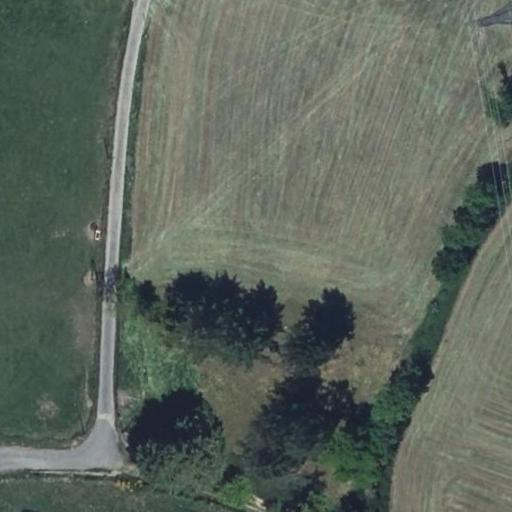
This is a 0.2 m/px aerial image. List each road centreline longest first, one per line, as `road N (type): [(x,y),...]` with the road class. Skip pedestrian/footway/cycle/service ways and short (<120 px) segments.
road 1 (unknown): [(106,454),(136,57),(149,0)]
road 2 (track): [(511,188),(427,353),(363,498),(364,511)]
road 3 (residential): [(260,511),(218,489),(106,454),(0,447)]
